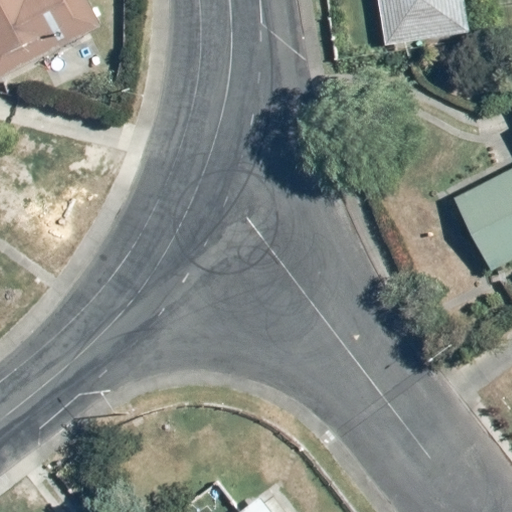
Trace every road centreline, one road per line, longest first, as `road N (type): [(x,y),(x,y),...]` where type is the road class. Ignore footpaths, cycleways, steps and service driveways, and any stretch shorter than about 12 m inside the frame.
road 1 (residential): [(467,511),(247,215),(196,183)]
road 2 (residential): [(0,420),(135,291),(196,183)]
road 3 (residential): [(196,183),(229,50),(227,0)]
